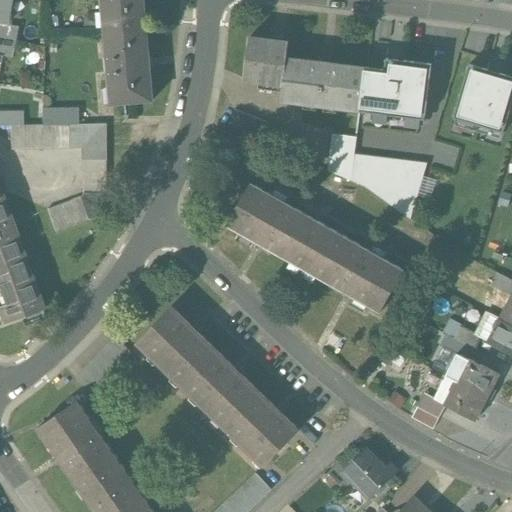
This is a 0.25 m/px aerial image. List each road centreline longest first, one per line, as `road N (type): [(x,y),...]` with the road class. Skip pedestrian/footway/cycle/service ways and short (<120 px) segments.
road 1 (residential): [(158,220),(369,411)]
road 2 (residential): [(158,220),(54,355),(0,393)]
road 3 (residential): [(207,0),(194,122),(158,220)]
road 4 (residential): [(369,411),(426,449),(511,485)]
road 5 (residential): [(354,0),(511,21)]
road 6 (residential): [(264,511),(369,411)]
